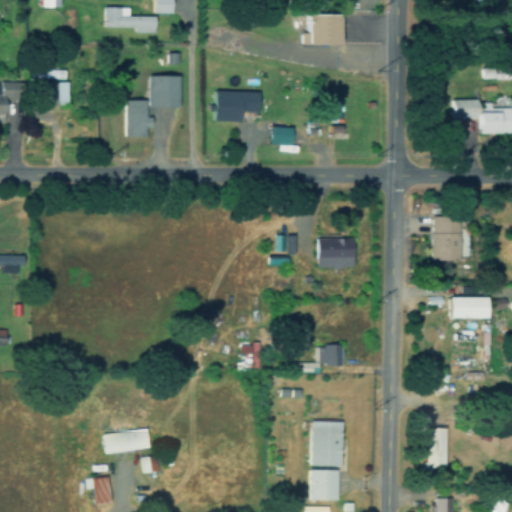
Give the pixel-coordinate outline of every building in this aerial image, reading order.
[(149,0),(150,12),(168,12),(168,0),(149,0)] [(151,15),(126,15),(126,6),(100,6),(101,26),(131,26),(131,32),(151,32),(151,15)] [(334,44),(333,14),(300,15),(301,32),(296,33),(297,45),(334,44)] [(176,75),(145,75),(145,106),(176,106),(176,75)] [(0,120),(1,121),(2,99),(16,99),(17,82),(0,81),(0,120)] [(65,82),(43,83),(44,104),(65,104),(65,82)] [(216,87),(218,122),(259,123),(260,92),(216,87)] [(143,99),(121,99),(121,136),(142,135),(142,126),(148,126),(147,116),(143,116),(143,99)] [(445,100),(447,141),(467,142),(480,143),(480,131),(511,132),(511,104),(484,103),(472,100),(445,100)] [(264,143),(286,143),(287,126),(265,125),(264,143)] [(431,217),(430,258),(458,260),(458,230),(445,230),(443,217),(431,217)] [(279,233),(279,254),(293,254),(293,235),(292,223),(285,222),(283,233),(279,233)] [(310,239),(311,265),(346,266),(346,238),(310,239)] [(0,271),(12,272),(13,265),(19,266),(19,254),(0,253),(0,271)] [(445,294),(445,316),(483,318),(482,294),(445,294)] [(236,339),(234,368),(252,369),(254,338),(236,339)] [(288,361),(288,371),(314,371),(313,363),(318,363),(318,366),(335,366),(335,343),(318,343),(317,347),(308,347),(308,361),(288,361)] [(274,386),(274,395),(282,396),(283,387),(274,386)] [(287,387),(287,396),(295,396),(295,386),(287,387)] [(297,412),(298,491),(326,492),(330,411),(316,410),(297,412)] [(417,418),(417,477),(441,477),(439,416),(417,418)] [(89,423),(92,443),(139,438),(138,417),(93,423),(89,423)] [(144,448),(142,428),(97,432),(98,452),(144,448)] [(511,445),(511,429),(496,429),(496,445),(511,445)] [(270,446),(271,459),(282,460),(281,446),(270,446)] [(128,450),(130,463),(142,461),(140,448),(128,450)] [(81,477),(82,488),(90,488),(90,503),(105,503),(104,476),(81,477)] [(423,489),(423,511),(443,511),(444,488),(423,489)]
